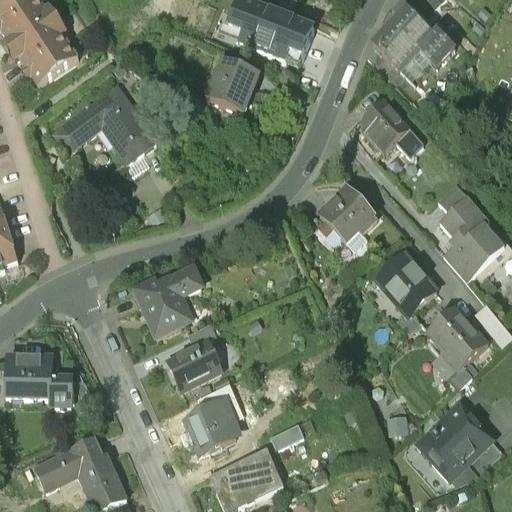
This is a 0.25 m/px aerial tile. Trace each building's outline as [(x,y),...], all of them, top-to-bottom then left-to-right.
[(39,0),(6,0),(0,4),(0,28),(6,38),(13,48),(53,21),(44,7),(39,0)] [(301,54),(313,27),(249,0),(237,0),(227,23),(242,29),(238,38),(284,58),(288,49),(301,54)] [(406,11),(415,20),(420,15),(405,0),(397,0),(391,7),(401,16),(406,11)] [(419,0),(430,10),(440,0),(419,0)] [(53,21),(63,35),(67,33),(57,18),(49,4),(44,7),(53,21)] [(415,20),(406,11),(401,16),(372,44),(373,45),(391,63),(399,71),(400,70),(404,75),(411,81),(431,63),(436,68),(455,50),(436,32),(432,37),(415,20)] [(63,35),(53,21),(13,48),(19,58),(37,86),(78,58),(63,35)] [(13,48),(6,38),(2,41),(15,60),(19,58),(13,48)] [(382,71),(391,63),(373,45),(366,53),(382,71)] [(260,73),(222,58),(206,96),(243,112),(244,111),(240,109),(255,74),(259,75),(260,73)] [(394,85),(404,75),(400,70),(399,71),(391,63),(382,71),(394,85)] [(65,153),(106,124),(115,137),(110,140),(126,164),(156,143),(119,88),(52,134),(65,153)] [(364,126),(360,129),(383,155),(396,144),(410,160),(423,148),(382,102),(361,122),(364,126)] [(346,188),(318,214),(345,244),(358,232),(362,235),(376,222),(346,188)] [(449,217),(467,201),(456,189),(438,204),(449,217)] [(440,224),(458,246),(443,258),(467,285),(476,278),(481,284),(511,256),(511,252),(494,233),(490,236),(485,230),(489,227),(467,201),(449,217),(440,224)] [(0,210),(0,209),(0,270),(4,269),(3,265),(16,261),(0,210)] [(405,260),(379,284),(399,306),(397,308),(409,321),(437,296),(405,260)] [(191,271),(155,287),(153,282),(134,290),(148,322),(152,320),(158,335),(183,325),(175,310),(184,306),(180,299),(200,289),(191,271)] [(475,319),(503,352),(511,343),(511,339),(486,309),(475,319)] [(465,329),(466,328),(453,314),(428,337),(444,355),(442,357),(459,376),(469,367),(488,350),(474,335),(472,337),(465,329)] [(210,327),(187,337),(194,352),(207,346),(206,344),(215,340),(210,327)] [(194,352),(167,364),(180,393),(220,375),(207,346),(194,352)] [(51,359),(6,358),(6,369),(1,369),(1,375),(6,375),(5,399),(48,400),(48,407),(69,408),(70,397),(73,397),(73,392),(71,392),(72,382),(51,381),(51,359)] [(477,376),(469,367),(459,376),(448,385),(456,394),(477,376)] [(222,391),(187,407),(193,420),(221,409),(229,406),(222,391)] [(193,420),(184,424),(199,458),(236,442),(221,409),(193,420)] [(494,446),(465,414),(447,430),(443,425),(418,447),(434,466),(440,460),(457,479),(468,468),(494,446)] [(298,428),(270,440),(276,455),(304,442),(298,428)] [(102,460),(94,442),(68,454),(68,455),(34,471),(45,494),(59,488),(56,482),(77,473),(94,511),(104,511),(126,502),(106,458),(102,460)] [(503,456),(494,446),(468,468),(477,479),(503,456)] [(268,455),(214,478),(217,484),(212,486),(223,511),(236,511),(284,492),(268,455)] [(130,511),(126,502),(104,511),(130,511)]
